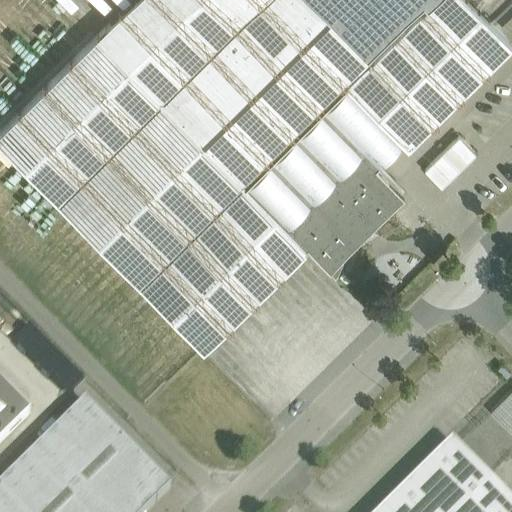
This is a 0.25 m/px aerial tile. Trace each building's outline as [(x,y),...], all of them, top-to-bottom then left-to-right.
[(467,0),(132,0),(0,130),(0,143),(202,349),(307,246),(329,269),(404,196),(376,167),(402,141),(407,147),(511,44),(467,0)] [(0,442),(30,413),(0,383),(0,442)] [(511,388),(490,411),(511,433),(511,388)] [(0,511),(146,511),(170,489),(85,403),(0,486),(0,511)] [(511,511),(511,504),(452,444),(382,511),(511,511)] [(167,480),(176,474),(166,459),(156,465),(167,480)]
